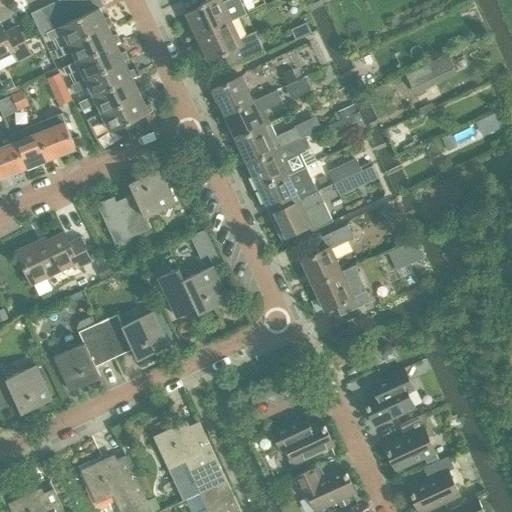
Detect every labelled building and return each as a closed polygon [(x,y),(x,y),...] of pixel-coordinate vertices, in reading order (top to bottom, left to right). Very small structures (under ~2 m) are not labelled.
[(64,23),(74,19),(64,0),(58,0),(54,2),(64,23)] [(64,0),(74,19),(84,14),(77,0),(64,0)] [(77,0),(84,14),(94,9),(90,0),(77,0)] [(100,0),(90,0),(94,9),(103,5),(100,0)] [(185,13),(196,36),(232,20),(224,1),(226,0),(198,0),(201,6),(185,13)] [(53,28),(64,23),(54,2),(43,7),(53,28)] [(42,33),(53,28),(43,7),(32,12),(42,33)] [(106,18),(106,17),(101,7),(48,32),(51,39),(66,33),(70,42),(109,24),(109,26),(112,24),(109,17),(106,18)] [(241,38),(232,20),(196,36),(207,60),(223,53),(229,66),(264,49),(255,31),(241,38)] [(296,40),(311,33),(306,22),(291,29),(296,40)] [(56,49),(56,50),(59,57),(74,50),(79,59),(79,60),(117,42),(117,43),(120,42),(117,34),(114,36),(114,35),(109,26),(109,24),(70,42),(56,49)] [(7,32),(3,25),(0,25),(0,56),(15,49),(19,58),(32,52),(19,26),(7,32)] [(79,60),(79,59),(64,66),(67,74),(82,67),(87,77),(125,59),(126,60),(129,59),(125,51),(122,53),(122,52),(117,43),(117,42),(79,60)] [(448,55),(430,64),(439,82),(457,74),(448,55)] [(72,84),(76,91),(90,85),(95,94),(95,95),(133,77),(134,78),(137,76),(133,69),(130,70),(126,60),(125,59),(87,77),(72,84)] [(303,76),(299,68),(293,70),(293,69),(283,74),(288,85),(298,80),(297,79),(303,76)] [(59,105),(72,100),(60,73),(59,73),(47,79),(59,105)] [(243,74),(215,88),(227,113),(255,100),(243,74)] [(98,102),(103,112),(141,94),(142,95),(145,94),(141,86),(138,88),(134,78),(133,77),(95,95),(95,94),(80,101),(84,109),(98,102)] [(298,80),(288,85),(286,86),(291,98),(312,89),(306,77),(298,80)] [(29,105),(22,89),(11,94),(18,110),(29,105)] [(255,100),(227,113),(238,137),(270,123),(264,110),(283,101),(277,90),(255,100)] [(103,112),(88,119),(92,127),(107,120),(112,130),(141,117),(151,112),(153,111),(149,103),(146,105),(142,95),(141,94),(103,112)] [(338,111),(342,119),(358,111),(354,103),(350,105),(338,111)] [(365,125),(358,111),(342,119),(328,125),(335,139),(361,127),(365,125)] [(63,112),(36,123),(40,133),(41,133),(51,158),(77,147),(63,112)] [(151,112),(141,117),(147,130),(157,125),(151,112)] [(480,120),(472,124),(477,137),(486,133),(480,120)] [(36,123),(11,133),(15,143),(25,168),(51,158),(41,133),(40,133),(36,123)] [(270,123),(238,137),(249,162),(300,139),(295,128),(277,136),(270,123)] [(448,150),(457,146),(451,133),(442,137),(448,150)] [(300,139),(249,162),(261,187),(290,174),(290,175),(307,167),(317,162),(311,148),(306,151),(300,139)] [(15,143),(0,148),(0,177),(25,168),(15,143)] [(334,183),(362,170),(356,158),(338,167),(329,172),(334,183)] [(372,165),(362,170),(334,183),(340,196),(350,191),(368,182),(378,177),(372,165)] [(146,214),(176,200),(160,166),(129,181),(135,192),(117,201),(114,196),(97,204),(114,243),(152,226),(146,214)] [(290,174),(261,187),(273,212),(317,191),(307,167),(290,175),(290,174)] [(317,191),(273,212),(285,237),(297,231),(299,237),(333,221),(325,204),(319,190),(317,191)] [(314,253),(303,258),(315,284),(344,271),(333,247),(353,237),(347,224),(321,236),(321,237),(309,243),(314,253)] [(39,242),(18,251),(33,283),(34,283),(40,295),(52,289),(46,277),(78,262),(80,266),(92,260),(81,237),(70,242),(65,232),(40,244),(39,242)] [(413,241),(389,253),(397,270),(421,258),(424,257),(416,240),(413,241)] [(230,298),(214,263),(184,277),(179,266),(160,276),(179,316),(190,311),(188,306),(196,303),(200,312),(230,298)] [(344,271),(315,284),(327,309),(338,304),(343,314),(366,304),(371,301),(366,290),(354,265),(344,271)] [(169,344),(159,322),(164,320),(157,305),(151,308),(152,310),(124,323),(119,312),(100,321),(116,356),(135,348),(139,358),(169,344)] [(3,308),(0,309),(0,321),(8,318),(3,308)] [(96,323),(93,316),(80,322),(77,329),(83,342),(56,355),(72,389),(102,375),(98,365),(116,356),(100,321),(96,323)] [(389,343),(379,347),(381,352),(382,355),(392,350),(391,347),(389,343)] [(53,398),(37,363),(7,377),(2,366),(0,367),(0,409),(18,401),(23,411),(53,398)] [(377,394),(364,400),(375,426),(414,408),(403,383),(409,380),(403,368),(372,383),(377,394)] [(399,469),(438,452),(430,436),(436,433),(427,412),(405,422),(410,433),(387,444),(399,469)] [(181,424),(155,436),(169,468),(184,500),(199,493),(228,480),(197,413),(196,414),(199,421),(189,425),(180,430),(178,427),(181,425),(181,424)] [(304,415),(273,429),(283,450),(289,447),(297,463),(335,445),(324,419),(309,426),(304,415)] [(108,458),(82,470),(97,502),(112,495),(120,511),(154,511),(124,447),(123,447),(127,454),(107,464),(106,460),(109,459),(108,458)] [(419,511),(423,511),(459,495),(448,471),(454,468),(449,456),(426,467),(431,477),(409,488),(419,511)] [(323,477),(318,466),(296,476),(305,497),(311,494),(319,509),(357,492),(345,466),(323,477)] [(208,511),(242,511),(228,480),(199,493),(208,511)] [(36,492),(9,504),(13,511),(66,511),(52,481),(51,481),(54,488),(35,497),(33,494),(36,493),(36,492)] [(483,511),(477,498),(447,511),(483,511)]
